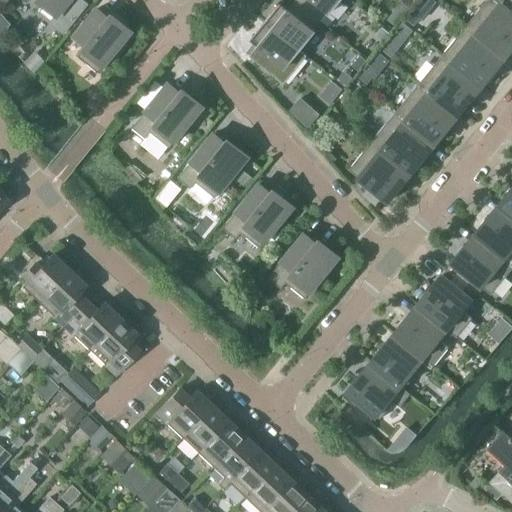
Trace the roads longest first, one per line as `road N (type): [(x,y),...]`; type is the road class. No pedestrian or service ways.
road 1 (residential): [(274,410),(44,190),(0,132)]
road 2 (residential): [(396,259),(205,50)]
road 3 (residential): [(274,410),(396,259)]
road 4 (residential): [(396,259),(511,117)]
road 5 (residential): [(387,511),(274,410)]
